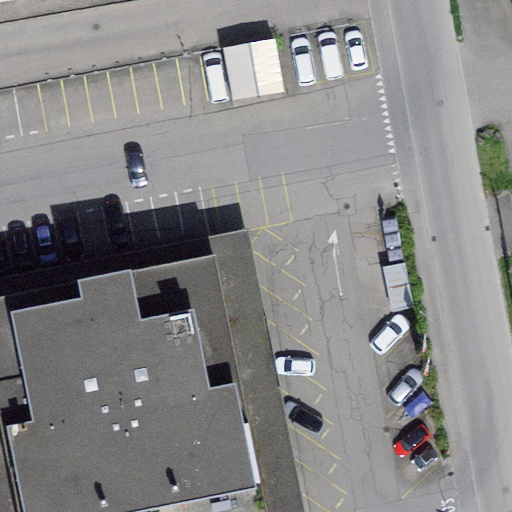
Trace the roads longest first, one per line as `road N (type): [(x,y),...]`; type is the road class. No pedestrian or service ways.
road 1 (residential): [(492,511),(408,0)]
road 2 (unknown): [(0,141),(418,66)]
road 3 (unknown): [(484,465),(282,511)]
road 4 (unknown): [(130,0),(0,23)]
